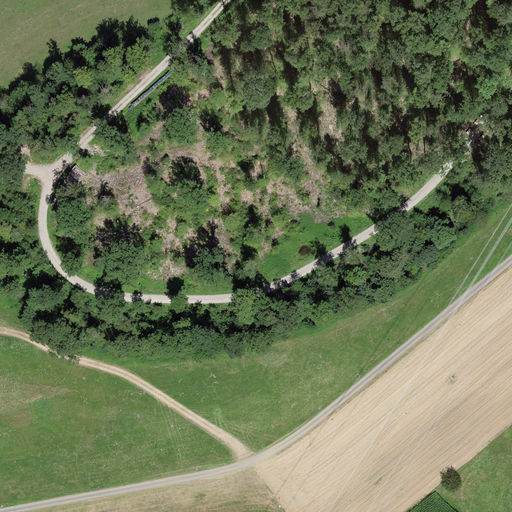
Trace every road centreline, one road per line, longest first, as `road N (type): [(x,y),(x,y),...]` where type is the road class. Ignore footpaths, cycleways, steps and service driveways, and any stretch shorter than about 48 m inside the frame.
road 1 (track): [(511,99),(394,218),(248,298),(119,301),(87,293),(41,244),(44,177),(225,0)]
road 2 (track): [(511,257),(249,463),(0,511)]
